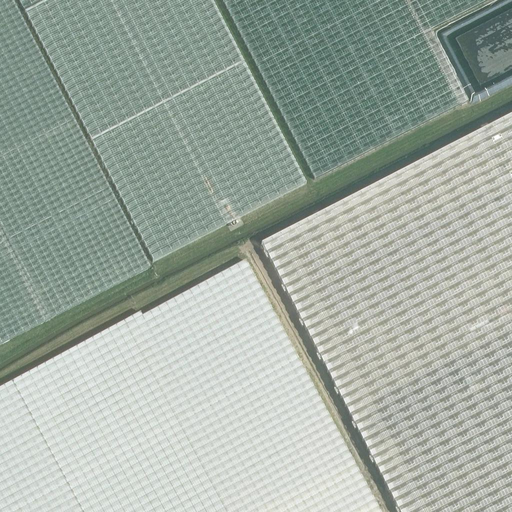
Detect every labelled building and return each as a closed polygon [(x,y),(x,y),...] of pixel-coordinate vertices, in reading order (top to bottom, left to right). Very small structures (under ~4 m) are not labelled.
[(0,0),(0,346),(151,268),(12,0),(0,0)] [(18,0),(25,12),(48,0),(18,0)] [(211,0),(51,0),(26,13),(154,262),(306,184),(211,0)] [(220,0),(314,181),(468,102),(431,30),(490,0),(220,0)] [(511,511),(511,116),(265,244),(402,511),(511,511)] [(0,511),(380,511),(245,261),(142,317),(140,313),(0,388),(0,511)]
